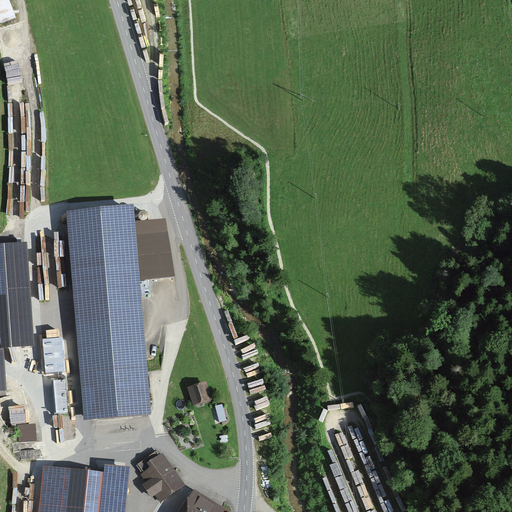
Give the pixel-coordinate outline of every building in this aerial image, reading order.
[(11,0),(0,0),(0,6),(6,24),(19,19),(11,0)] [(133,205),(66,211),(85,420),(151,414),(139,279),(174,276),(165,218),(135,221),(133,205)] [(27,242),(0,244),(0,390),(6,391),(3,347),(34,345),(27,242)] [(212,385),(197,389),(203,408),(218,404),(212,385)] [(156,451),(137,466),(142,473),(140,475),(146,482),(142,485),(152,497),(155,495),(161,503),(186,485),(162,452),(159,455),(156,451)] [(104,472),(44,466),(38,511),(125,511),(130,467),(105,464),(104,472)] [(223,511),(225,509),(194,489),(180,511),(223,511)]
